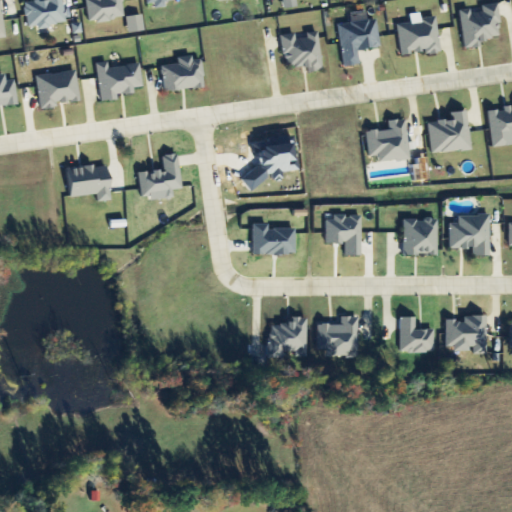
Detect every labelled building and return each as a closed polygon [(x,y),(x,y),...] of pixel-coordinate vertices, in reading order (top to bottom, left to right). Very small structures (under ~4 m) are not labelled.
[(66,24),(63,0),(42,0),(24,3),(27,28),(37,27),(37,28),(66,24)] [(85,0),(89,24),(124,18),(121,0),(85,0)] [(169,0),(145,0),(145,4),(154,3),(154,8),(164,7),(164,0),(169,0)] [(281,0),(283,9),(297,7),(295,0),(281,0)] [(464,49),(482,47),(481,40),(502,37),(497,3),(481,5),(482,12),(471,14),(471,9),(459,10),(464,49)] [(143,31),(141,15),(126,16),(127,33),(143,31)] [(440,53),(436,19),(396,23),(400,55),(424,52),(424,55),(440,53)] [(343,67),(360,66),(358,51),(379,49),(377,20),(338,24),(343,67)] [(281,36),(284,69),(307,66),(307,72),(322,70),(318,32),(306,33),(307,39),(296,40),(295,34),(281,36)] [(163,91),(205,88),(202,59),(193,60),(193,56),(177,58),(178,64),(161,66),(163,91)] [(140,65),(108,67),(108,62),(97,63),(100,102),(117,100),(117,95),(134,94),(133,88),(142,87),(140,65)] [(79,102),(76,72),(36,75),(39,110),(56,108),(56,104),(79,102)] [(491,148),(511,145),(511,108),(487,111),(491,148)] [(472,149),(466,111),(450,114),(450,120),(427,123),(431,155),(472,149)] [(410,159),(406,119),(388,121),(389,129),(365,132),(368,157),(377,156),(378,163),(410,159)] [(297,171),(296,148),(293,145),(267,147),(258,153),(259,165),(241,179),(251,192),(271,176),(275,180),(283,180),(283,172),(297,171)] [(183,189),(177,154),(161,157),(163,171),(138,174),(142,201),(173,197),(173,190),(183,189)] [(96,195),(97,202),(112,200),(107,165),(68,170),(71,198),(96,195)] [(326,244),(344,244),(345,257),(362,256),(361,215),(333,216),(333,221),(325,221),(326,244)] [(490,256),(490,216),(458,216),(458,224),(450,224),(450,249),(472,249),(472,256),(490,256)] [(437,256),(438,220),(403,219),(403,255),(437,256)] [(294,229),(268,229),(268,224),(253,224),(253,256),(295,255),(294,229)] [(445,321),(446,351),(471,350),(471,355),(486,355),(486,316),(463,317),(463,321),(445,321)] [(358,318),(341,317),(340,325),(318,325),(317,350),(326,350),(326,357),(358,358),(358,318)] [(307,357),(307,319),(288,318),(287,326),(269,326),(269,358),(283,358),(283,352),(296,352),(296,357),(307,357)] [(415,318),(400,318),(401,353),(434,352),(433,330),(416,330),(415,318)]
